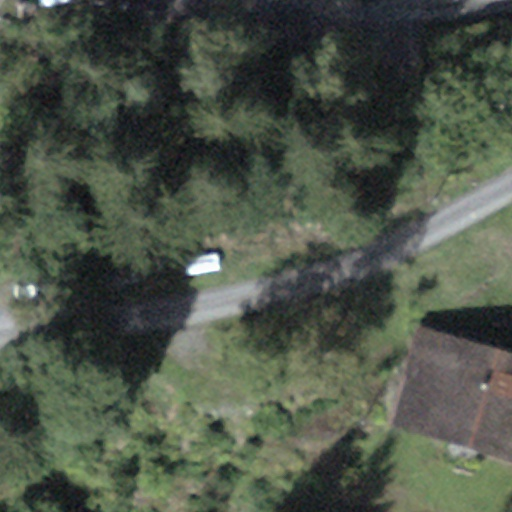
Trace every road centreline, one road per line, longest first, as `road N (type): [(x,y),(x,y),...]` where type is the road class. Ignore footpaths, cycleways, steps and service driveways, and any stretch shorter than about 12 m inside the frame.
road 1 (unclassified): [(0,331),(199,307),(300,284),(511,185)]
road 2 (unclassified): [(481,0),(403,7),(339,0)]
